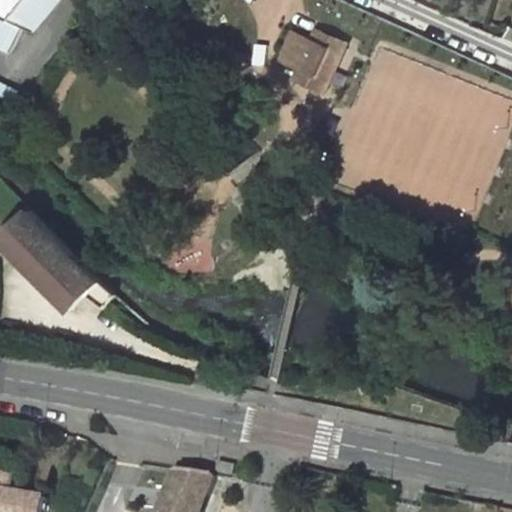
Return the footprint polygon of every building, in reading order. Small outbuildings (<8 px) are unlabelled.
[(0,0),(0,46),(12,52),(25,27),(35,31),(60,0),(0,0)] [(314,40),(296,32),(283,60),(302,68),(319,76),(324,64),(337,70),(349,43),(319,30),(314,40)] [(319,76),(302,68),(297,79),(327,92),(337,70),(324,64),(319,76)] [(25,94),(0,82),(0,112),(7,116),(25,94)] [(103,282),(33,210),(5,238),(74,310),(89,295),(103,282)] [(103,282),(89,295),(106,307),(118,294),(103,282)] [(235,476),(237,466),(221,462),(219,473),(235,476)] [(204,511),(218,475),(182,470),(165,511),(204,511)] [(17,475),(0,472),(0,511),(48,511),(51,500),(14,493),(17,475)]
